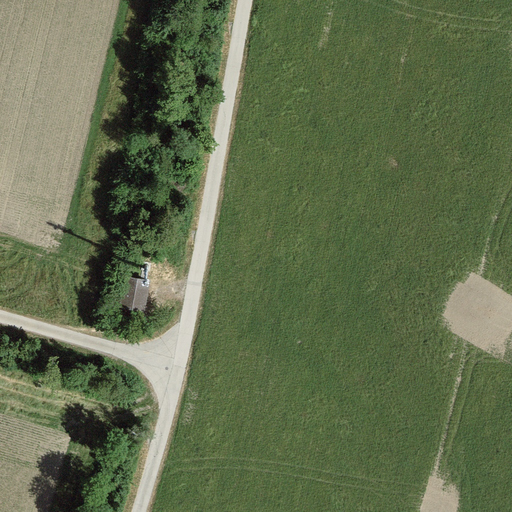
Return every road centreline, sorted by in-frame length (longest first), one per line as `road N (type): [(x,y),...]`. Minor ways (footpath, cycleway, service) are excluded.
road 1 (track): [(0,298),(185,350),(257,0)]
road 2 (track): [(185,350),(141,511)]
